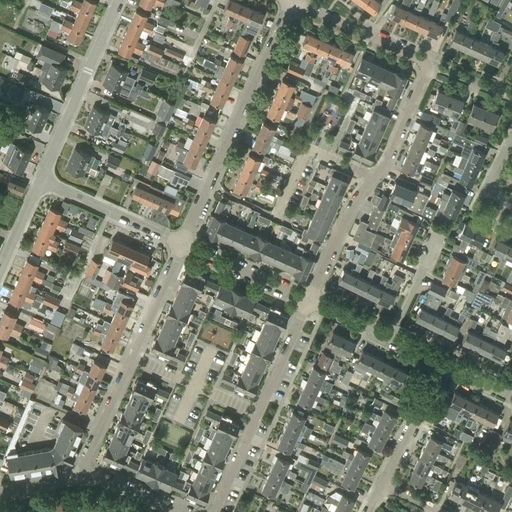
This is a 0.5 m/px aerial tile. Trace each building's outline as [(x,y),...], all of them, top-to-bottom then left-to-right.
[(75,0),(71,0),(70,3),(91,12),(95,2),(91,0),(82,0),(82,3),(75,0)] [(172,6),(159,0),(139,0),(139,3),(150,8),(152,2),(161,6),(161,8),(170,12),(172,6)] [(235,16),(240,4),(231,0),(227,0),(223,11),(235,16)] [(377,0),(366,0),(363,5),(373,13),(381,3),(377,0)] [(401,21),(407,9),(411,0),(402,0),(400,6),(394,4),(389,16),(401,21)] [(424,4),(425,0),(419,0),(419,2),(419,1),(416,7),(415,6),(412,12),(407,9),(401,21),(413,26),(418,14),(419,15),(424,4)] [(450,22),(460,0),(452,0),(447,14),(442,12),(440,17),(440,18),(438,23),(430,19),(424,31),(436,37),(444,20),(450,22)] [(433,15),(439,2),(435,0),(433,0),(428,13),(433,15)] [(509,9),(511,4),(511,2),(509,1),(509,0),(503,0),(501,4),(506,7),(509,9)] [(86,22),(91,12),(70,3),(68,8),(78,12),(75,17),(86,22)] [(246,20),(251,9),(240,4),(235,16),(233,21),(230,27),(234,29),(237,23),(239,18),(246,20)] [(500,18),(506,7),(501,4),(495,15),(500,18)] [(37,12),(48,17),(51,10),(40,5),(37,12)] [(251,30),(257,33),(259,26),(258,26),(263,14),(251,9),(246,20),(241,32),(247,35),(248,32),(250,33),(251,30)] [(152,30),(154,25),(144,21),(147,15),(136,10),(131,21),(152,30)] [(424,31),(430,19),(419,15),(418,14),(413,26),(424,31)] [(175,27),(177,23),(161,16),(158,22),(168,26),(168,24),(175,27)] [(82,32),(86,22),(75,17),(73,23),(63,19),(61,23),(82,32)] [(61,23),(53,20),(49,28),(58,32),(60,28),(69,32),(66,37),(77,43),(82,32),(61,23)] [(150,34),(152,30),(131,21),(127,31),(137,36),(140,30),(150,34)] [(495,21),(491,29),(494,30),(497,31),(498,30),(499,26),(501,24),(495,21)] [(162,33),(165,27),(157,24),(155,30),(162,33)] [(511,36),(511,31),(499,26),(498,30),(511,36)] [(461,48),(467,34),(455,29),(449,43),(461,48)] [(145,45),(135,41),(137,36),(127,31),(122,41),(143,50),(145,45)] [(162,43),(166,36),(156,31),(153,39),(162,43)] [(491,45),(485,59),(497,64),(503,50),(496,47),(498,42),(496,41),(500,33),(497,31),(493,40),(493,39),(490,45),(491,45)] [(314,50),(319,39),(307,33),(302,45),(314,50)] [(479,40),(467,34),(461,48),(473,53),(479,40)] [(245,55),(251,40),(240,35),(234,50),(245,55)] [(325,55),(330,43),(319,39),(314,50),(325,55)] [(479,40),(473,53),(485,59),(491,45),(490,45),(479,40)] [(143,50),(122,41),(118,51),(129,56),(131,50),(141,54),(140,56),(150,60),(153,54),(147,51),(143,50)] [(326,83),(341,48),(330,43),(325,55),(324,57),(330,60),(329,64),(330,64),(328,70),(326,69),(321,81),(326,83)] [(150,44),(147,51),(153,54),(160,57),(163,49),(150,44)] [(41,45),(37,55),(45,59),(41,68),(43,69),(62,78),(66,68),(59,65),(63,55),(41,45)] [(181,60),(183,55),(167,48),(165,53),(181,60)] [(348,65),(353,53),(341,48),(326,83),(327,83),(332,72),(336,73),(338,68),(334,66),(336,60),(348,65)] [(23,54),(20,59),(35,66),(36,62),(30,60),(31,57),(23,54)] [(303,74),(311,56),(307,54),(305,59),(303,58),(299,67),(289,62),(286,70),(301,76),(302,73),(303,74)] [(225,67),(236,73),(242,61),(230,56),(228,60),(225,67)] [(309,77),(315,63),(313,63),(315,57),(311,56),(303,74),(309,77)] [(375,82),(382,66),(361,57),(354,73),(375,82)] [(231,84),(236,73),(225,67),(205,58),(202,65),(215,71),(213,75),(220,78),(220,79),(231,84)] [(20,59),(17,66),(26,70),(27,68),(33,70),(35,66),(20,59)] [(127,83),(132,85),(135,78),(125,74),(127,70),(112,64),(108,74),(110,75),(124,81),(127,83)] [(387,87),(394,72),(382,66),(375,82),(387,87)] [(43,69),(38,79),(57,88),(62,78),(43,69)] [(152,83),(156,75),(142,69),(138,77),(152,83)] [(401,95),(403,91),(404,87),(402,86),(406,76),(395,71),(394,72),(387,87),(384,94),(390,96),(386,105),(392,108),(398,94),(401,95)] [(26,86),(30,77),(18,72),(14,81),(26,86)] [(135,87),(132,85),(127,83),(124,81),(110,75),(108,74),(103,84),(118,91),(118,90),(128,95),(130,89),(134,90),(135,87)] [(1,78),(0,78),(0,87),(4,89),(3,91),(20,98),(25,88),(1,78)] [(200,83),(188,78),(186,83),(189,84),(192,85),(202,89),(208,91),(209,87),(200,83)] [(209,87),(211,83),(205,80),(202,78),(200,83),(209,87)] [(226,95),(231,84),(220,79),(215,90),(226,95)] [(288,96),(293,85),(282,80),(277,91),(288,96)] [(221,106),(226,95),(215,90),(210,101),(221,106)] [(444,111),(451,95),(438,90),(432,106),(444,111)] [(283,107),(288,96),(277,91),(272,102),(283,107)] [(457,116),(463,100),(451,95),(444,111),(457,116)] [(181,108),(185,99),(181,97),(177,106),(181,108)] [(168,119),(175,105),(164,100),(157,114),(168,119)] [(111,101),(109,106),(120,111),(123,106),(111,101)] [(278,119),(283,107),(272,102),(267,114),(278,119)] [(296,113),(305,117),(311,106),(301,102),(296,113)] [(385,123),(388,116),(391,110),(379,105),(373,103),(373,102),(370,108),(372,109),(369,116),(385,123)] [(48,110),(33,103),(31,109),(26,107),(25,111),(43,120),(48,110)] [(480,124),(486,109),(474,104),(468,119),(480,124)] [(111,125),(115,115),(94,106),(89,116),(111,125)] [(492,129),(498,114),(486,109),(480,124),(492,129)] [(39,130),(43,120),(25,111),(20,121),(39,130)] [(182,120),(171,115),(170,120),(184,126),(183,129),(189,132),(193,125),(187,122),(182,120)] [(438,125),(441,119),(430,115),(427,120),(438,125)] [(129,133),(123,131),(117,128),(111,125),(89,116),(85,126),(106,135),(109,129),(116,132),(128,137),(129,133)] [(209,133),(215,121),(203,116),(197,127),(209,133)] [(380,135),(385,123),(369,116),(364,129),(380,135)] [(455,133),(461,121),(454,118),(449,130),(455,133)] [(152,131),(161,135),(165,125),(156,121),(152,131)] [(462,135),(467,123),(461,121),(455,133),(462,135)] [(269,139),(274,127),(263,122),(258,134),(269,139)] [(420,123),(415,134),(427,140),(433,128),(420,123)] [(204,144),(209,133),(197,127),(192,138),(204,144)] [(374,148),(380,135),(364,129),(358,141),(374,148)] [(463,155),(469,158),(481,163),(486,152),(475,147),(477,142),(466,137),(455,133),(451,142),(455,144),(458,142),(459,140),(463,142),(462,144),(465,145),(465,144),(467,145),(463,155)] [(275,142),(269,139),(258,134),(252,146),(264,151),(267,143),(278,148),(277,150),(288,155),(291,149),(281,144),(275,142)] [(423,151),(423,150),(427,140),(415,134),(410,145),(423,151)] [(485,144),(488,138),(477,134),(474,140),(485,144)] [(189,146),(187,149),(199,155),(204,144),(192,138),(189,146)] [(2,145),(0,143),(0,148),(7,152),(13,154),(26,160),(30,150),(11,142),(4,139),(2,145)] [(358,142),(351,139),(349,144),(340,140),(338,147),(351,153),(350,155),(355,157),(358,159),(359,156),(369,161),(375,149),(374,149),(374,148),(358,141),(358,142)] [(111,148),(122,152),(124,146),(114,142),(111,148)] [(147,142),(142,155),(151,159),(156,145),(147,142)] [(186,171),(189,164),(194,166),(199,155),(187,149),(183,147),(176,144),(174,149),(179,151),(173,165),(186,171)] [(423,151),(410,145),(406,156),(437,170),(439,165),(430,161),(430,162),(425,159),(428,153),(427,153),(427,152),(423,150),(423,151)] [(90,167),(92,162),(95,157),(90,155),(75,148),(71,158),(81,163),(90,167)] [(439,157),(440,153),(435,151),(429,148),(427,152),(427,153),(428,153),(433,155),(434,154),(439,157)] [(21,170),(26,160),(13,154),(7,152),(2,162),(21,170)] [(104,163),(116,168),(120,159),(108,154),(104,163)] [(255,170),(260,159),(259,158),(249,154),(243,165),(255,170)] [(481,163),(469,158),(463,155),(458,166),(477,174),(481,163)] [(437,170),(406,156),(401,167),(413,173),(413,172),(418,175),(423,164),(436,170),(437,170)] [(88,171),(90,167),(81,163),(71,158),(66,168),(81,175),(84,169),(88,171)] [(151,165),(148,172),(151,174),(155,175),(160,164),(156,162),(152,160),(152,161),(150,165),(151,165)] [(173,170),(161,165),(157,174),(169,179),(173,170)] [(250,182),(255,170),(243,165),(238,177),(250,182)] [(477,174),(458,166),(457,165),(455,170),(462,173),(459,180),(471,185),(477,174)] [(343,191),(347,181),(349,176),(331,168),(329,174),(331,175),(327,184),(343,191)] [(449,181),(451,175),(441,171),(438,176),(449,181)] [(20,194),(24,183),(0,172),(0,181),(6,184),(4,187),(20,194)] [(170,182),(175,185),(177,181),(186,185),(189,180),(174,173),(170,182)] [(430,186),(433,179),(421,174),(418,181),(430,186)] [(447,186),(449,181),(438,176),(436,181),(431,193),(434,195),(437,189),(438,189),(440,183),(447,186)] [(245,193),(250,182),(238,177),(233,188),(245,193)] [(135,185),(131,195),(140,199),(145,189),(138,186),(140,180),(136,178),(134,184),(135,185)] [(415,185),(398,178),(396,182),(395,181),(389,195),(409,203),(407,207),(422,213),(428,196),(413,190),(415,185)] [(336,206),(343,191),(327,184),(320,199),(336,206)] [(145,189),(140,199),(149,203),(154,193),(157,194),(159,188),(151,185),(148,190),(145,189)] [(154,193),(149,203),(158,207),(165,193),(165,191),(163,190),(159,188),(157,194),(154,193)] [(441,197),(443,197),(461,205),(465,194),(453,188),(450,194),(444,191),(441,197)] [(165,193),(158,207),(168,211),(177,215),(184,199),(180,198),(165,191),(165,193)] [(377,204),(380,196),(374,193),(370,200),(377,204)] [(385,209),(389,200),(390,197),(382,193),(377,206),(385,209)] [(461,205),(443,197),(441,197),(443,198),(438,209),(456,216),(461,205)] [(329,221),(336,206),(320,199),(313,214),(329,221)] [(224,221),(227,214),(222,211),(225,203),(219,200),(213,214),(210,213),(209,217),(207,221),(210,222),(205,232),(217,237),(217,236),(224,221)] [(74,214),(77,207),(62,201),(59,208),(74,214)] [(382,216),(384,210),(374,205),(372,211),(382,216)] [(432,219),(437,209),(426,205),(421,214),(432,219)] [(65,226),(67,221),(58,217),(60,211),(49,206),(45,217),(49,219),(65,226)] [(395,217),(399,219),(395,227),(402,230),(414,235),(419,223),(411,219),(413,213),(400,207),(395,217)] [(380,221),(382,216),(372,211),(369,217),(380,221)] [(322,237),(329,221),(313,214),(307,229),(304,228),(302,234),(303,234),(308,237),(313,239),(316,234),(322,237)] [(63,231),(65,226),(49,219),(45,217),(40,227),(51,232),(54,226),(63,231)] [(377,227),(379,222),(380,221),(369,217),(367,223),(377,227)] [(370,244),(375,232),(377,227),(367,223),(360,220),(358,223),(359,223),(353,237),(370,244)] [(454,243),(452,247),(463,252),(467,244),(470,239),(476,226),(465,221),(464,222),(460,220),(455,230),(459,232),(459,233),(463,236),(459,245),(454,243)] [(228,241),(235,226),(224,221),(217,236),(228,241)] [(395,232),(391,239),(392,240),(396,241),(402,230),(395,227),(391,225),(391,226),(389,229),(395,232)] [(80,226),(78,231),(84,234),(94,238),(96,233),(80,226)] [(239,246),(246,230),(235,226),(228,241),(239,246)] [(481,244),(487,232),(476,226),(470,239),(481,244)] [(55,233),(51,232),(40,227),(36,237),(57,246),(59,242),(52,239),(55,233)] [(78,231),(67,227),(65,232),(69,234),(68,236),(80,241),(84,234),(78,231)] [(249,251),(256,235),(246,230),(239,246),(249,251)] [(408,247),(414,235),(402,230),(396,241),(408,247)] [(375,232),(370,244),(368,248),(373,250),(379,253),(381,250),(376,248),(379,241),(382,243),(384,241),(390,244),(389,245),(393,247),(391,253),(403,258),(408,247),(396,241),(392,240),(385,237),(375,232)] [(261,256),(268,240),(268,239),(257,234),(256,235),(249,251),(249,252),(261,257),(261,256)] [(503,255),(509,242),(496,236),(490,249),(503,255)] [(55,251),(57,246),(36,237),(31,247),(42,252),(45,247),(55,251)] [(106,248),(103,254),(117,260),(119,254),(120,254),(125,244),(112,238),(108,248),(106,248)] [(272,261),(279,245),(268,240),(261,256),(272,261)] [(74,254),(75,254),(78,247),(65,241),(62,249),(66,251),(74,254)] [(369,246),(359,241),(356,246),(367,251),(368,247),(368,248),(370,244),(369,246)] [(312,259),(319,245),(313,242),(309,251),(303,248),(300,255),(293,270),(293,271),(304,276),(309,267),(311,268),(313,264),(315,260),(312,259)] [(511,259),(511,243),(509,242),(503,255),(500,260),(497,266),(502,268),(507,257),(511,259)] [(119,254),(117,260),(129,265),(133,257),(136,249),(125,244),(120,254),(119,254)] [(282,266),(289,250),(279,245),(272,261),(282,266)] [(472,258),(462,253),(463,252),(452,247),(452,249),(458,251),(456,255),(453,253),(447,266),(463,273),(464,273),(467,264),(474,267),(475,265),(475,266),(478,260),(473,257),(472,258)] [(478,260),(483,250),(477,248),(473,257),(478,260)] [(133,257),(129,265),(130,265),(147,274),(149,270),(151,266),(145,263),(149,255),(136,249),(133,257)] [(293,270),(300,255),(289,250),(282,266),(293,270)] [(370,251),(367,257),(373,260),(376,254),(370,251)] [(43,278),(45,273),(35,269),(38,263),(27,259),(22,269),(43,278)] [(85,275),(86,275),(96,280),(102,265),(92,260),(85,275)] [(359,271),(362,264),(358,262),(354,269),(352,268),(350,272),(343,269),(338,280),(351,286),(357,275),(359,271)] [(463,273),(447,266),(442,277),(453,283),(456,278),(460,280),(461,278),(467,281),(470,276),(463,274),(464,273),(463,273)] [(41,283),(43,278),(22,269),(18,279),(28,284),(31,278),(41,283)] [(107,269),(101,281),(106,283),(112,272),(107,269)] [(196,275),(186,270),(180,282),(181,282),(197,289),(204,292),(206,287),(215,291),(217,285),(204,278),(205,276),(200,274),(197,272),(196,275)] [(112,272),(106,283),(117,288),(123,277),(112,272)] [(122,284),(137,291),(141,281),(133,277),(134,275),(127,272),(122,284)] [(386,281),(377,299),(389,305),(391,301),(394,302),(397,295),(394,294),(403,277),(394,273),(392,279),(393,279),(391,283),(386,281)] [(110,286),(106,284),(96,280),(86,275),(84,280),(108,291),(110,286)] [(369,281),(357,275),(351,286),(363,293),(369,281)] [(377,299),(386,281),(387,277),(383,275),(378,286),(370,282),(369,281),(363,293),(377,299)] [(43,278),(41,283),(51,287),(52,284),(53,282),(43,278)] [(18,279),(13,290),(41,302),(56,309),(60,300),(46,293),(44,297),(36,293),(29,291),(32,285),(28,284),(18,279)] [(192,300),(197,289),(181,282),(176,293),(192,300)] [(434,313),(446,289),(432,282),(427,291),(431,293),(426,303),(427,304),(425,308),(421,306),(415,318),(428,324),(434,313)] [(511,293),(511,285),(505,282),(501,288),(511,293)] [(476,284),(475,283),(471,291),(465,288),(464,288),(457,284),(454,290),(473,298),(475,293),(476,293),(480,286),(479,285),(476,284)] [(58,294),(61,287),(52,284),(51,287),(50,291),(58,294)] [(231,289),(220,284),(219,286),(217,285),(215,291),(217,292),(213,299),(224,304),(224,305),(232,288),(231,289)] [(235,310),(243,293),(232,288),(224,305),(235,310)] [(457,300),(460,294),(450,289),(447,296),(457,300)] [(478,289),(470,304),(478,308),(485,293),(478,289)] [(41,302),(13,290),(9,299),(20,304),(22,298),(32,303),(31,306),(45,312),(47,307),(40,304),(41,302)] [(133,304),(131,304),(133,298),(118,291),(112,304),(95,297),(93,301),(97,303),(105,306),(110,309),(115,311),(128,316),(133,304)] [(187,311),(192,300),(176,293),(172,304),(171,303),(171,304),(188,311),(187,311)] [(252,308),(255,302),(253,301),(254,299),(243,294),(243,293),(235,310),(236,310),(247,315),(250,307),(252,308)] [(511,304),(511,298),(504,295),(503,297),(500,295),(499,298),(511,304)] [(511,321),(511,304),(499,298),(498,299),(502,301),(500,305),(505,307),(501,316),(506,318),(511,321)] [(269,308),(255,302),(252,308),(261,311),(258,317),(265,320),(281,327),(282,327),(287,316),(277,311),(278,309),(274,307),(270,305),(269,308)] [(465,303),(460,313),(464,315),(468,317),(474,307),(465,303)] [(183,322),(188,311),(171,304),(166,315),(183,322)] [(72,318),(75,310),(70,307),(67,313),(66,315),(72,318)] [(440,331),(451,309),(448,307),(445,313),(444,313),(442,317),(434,313),(428,324),(440,331)] [(453,337),(464,315),(460,313),(457,319),(449,315),(452,309),(451,309),(440,331),(453,337)] [(0,320),(21,330),(23,325),(13,321),(15,315),(4,310),(0,319),(0,320)] [(122,328),(128,316),(115,311),(111,322),(122,328)] [(183,322),(166,315),(162,326),(177,333),(182,322),(183,323),(183,322)] [(41,332),(45,324),(31,318),(27,326),(41,332)] [(474,328),(477,321),(473,319),(472,320),(469,327),(474,328)] [(19,335),(21,330),(0,320),(0,333),(6,336),(9,331),(19,335)] [(276,338),(281,327),(265,320),(260,331),(276,338)] [(117,339),(122,328),(111,322),(106,334),(117,339)] [(500,360),(504,352),(506,348),(502,346),(511,329),(501,324),(495,338),(487,353),(500,360)] [(495,338),(487,334),(490,328),(485,325),(482,333),(481,336),(480,336),(475,347),(487,353),(495,338)] [(173,344),(177,333),(162,326),(157,336),(173,344)] [(475,347),(480,336),(467,329),(462,341),(475,347)] [(271,348),(276,338),(260,331),(256,341),(255,341),(272,349),(271,348)] [(333,359),(338,348),(344,337),(332,331),(327,343),(333,346),(331,351),(332,351),(330,355),(322,352),(321,355),(318,357),(319,360),(317,363),(327,367),(329,368),(333,359)] [(112,351),(117,339),(106,334),(100,345),(112,351)] [(185,356),(177,352),(179,346),(173,344),(157,336),(156,336),(151,348),(161,352),(160,355),(163,356),(163,357),(168,358),(169,356),(183,362),(185,356)] [(349,354),(355,342),(344,337),(338,348),(333,359),(337,361),(340,355),(341,355),(343,351),(349,354)] [(267,360),(272,349),(255,341),(250,352),(267,360)] [(81,356),(82,352),(84,348),(73,343),(70,351),(81,356)] [(0,360),(6,363),(9,358),(0,353),(0,350),(1,347),(0,346),(0,360)] [(45,358),(48,351),(36,346),(33,353),(45,358)] [(356,362),(353,368),(364,374),(365,372),(367,368),(373,356),(362,351),(356,362)] [(267,360),(250,352),(249,353),(250,353),(246,364),(261,370),(266,360),(267,360)] [(59,359),(49,354),(44,365),(50,368),(53,361),(57,363),(59,359)] [(378,373),(384,361),(373,356),(367,368),(378,373)] [(39,373),(43,363),(36,360),(34,365),(31,363),(29,368),(39,373)] [(100,377),(106,366),(94,360),(89,372),(100,377)] [(384,389),(395,367),(384,361),(378,373),(389,378),(387,383),(383,381),(379,387),(384,389)] [(327,367),(317,363),(316,362),(314,367),(313,366),(308,377),(350,396),(354,388),(342,381),(341,383),(340,382),(338,386),(327,381),(321,378),(327,367)] [(257,382),(257,381),(261,370),(246,364),(241,374),(257,382)] [(83,369),(77,367),(75,371),(81,374),(78,381),(83,383),(95,389),(100,377),(89,372),(83,369)] [(400,384),(406,372),(395,367),(384,389),(385,390),(381,397),(390,401),(393,396),(388,393),(389,391),(388,391),(391,386),(392,386),(395,381),(400,384)] [(353,373),(347,370),(341,381),(347,384),(353,373)] [(257,382),(241,374),(234,371),(232,377),(223,373),(221,379),(234,385),(233,388),(237,390),(238,390),(241,391),(242,389),(252,393),(257,382)] [(34,375),(26,372),(23,378),(31,382),(34,375)] [(331,388),(308,377),(303,389),(315,394),(317,390),(320,391),(323,390),(329,393),(331,388)] [(22,379),(19,386),(27,390),(32,392),(35,385),(22,379)] [(147,383),(137,379),(132,390),(133,391),(133,390),(148,397),(148,398),(155,401),(158,395),(166,399),(169,393),(155,387),(156,384),(152,382),(148,381),(147,383)] [(83,383),(78,395),(90,400),(95,389),(83,383)] [(85,412),(90,400),(78,395),(73,392),(67,390),(60,387),(56,385),(54,388),(59,391),(58,391),(71,396),(70,398),(76,400),(73,406),(85,412)] [(310,405),(315,394),(303,389),(298,400),(310,405)] [(144,408),(148,398),(148,397),(133,390),(133,391),(128,401),(144,408)] [(443,414),(454,419),(465,396),(454,391),(451,398),(446,395),(438,411),(443,414)] [(62,406),(64,402),(60,400),(62,395),(58,393),(54,402),(62,406)] [(346,403),(349,398),(342,395),(339,402),(345,405),(346,403)] [(465,396),(454,419),(459,421),(464,411),(470,414),(476,402),(465,396)] [(2,459),(0,464),(7,468),(9,467),(11,475),(20,473),(28,472),(36,471),(44,469),(52,468),(52,470),(61,468),(60,460),(62,459),(63,458),(70,461),(74,452),(72,452),(75,445),(79,438),(83,429),(62,419),(58,428),(60,429),(57,437),(54,444),(53,444),(51,446),(49,448),(48,448),(40,449),(32,450),(24,452),(16,453),(16,451),(15,451),(14,444),(34,399),(30,397),(5,453),(2,459)] [(380,408),(384,402),(374,397),(371,404),(380,408)] [(140,420),(140,419),(139,419),(144,408),(128,401),(123,412),(140,420)] [(481,419),(487,407),(476,402),(470,414),(471,414),(481,419)] [(492,425),(498,413),(487,407),(481,419),(492,425)] [(390,426),(396,415),(384,409),(381,415),(376,413),(376,414),(370,411),(368,415),(378,421),(378,420),(390,426)] [(220,416),(207,410),(204,416),(212,420),(210,425),(217,428),(232,435),(233,436),(238,424),(228,420),(229,417),(226,416),(226,415),(222,413),(220,416)] [(134,431),(140,420),(123,412),(122,411),(117,423),(134,430),(134,431)] [(310,433),(312,429),(306,426),(306,425),(301,423),(304,417),(292,412),(287,423),(310,433)] [(511,419),(509,418),(502,433),(504,433),(502,437),(503,439),(509,442),(511,441),(511,439),(511,419)] [(390,426),(378,420),(378,421),(375,426),(371,424),(371,425),(365,422),(363,427),(368,429),(373,432),(385,437),(390,426)] [(331,432),(334,426),(324,422),(322,428),(331,432)] [(129,441),(134,431),(134,430),(117,423),(118,424),(113,434),(129,441)] [(310,433),(287,423),(282,434),(294,439),(297,433),(302,435),(313,440),(315,436),(310,433)] [(227,446),(232,435),(217,428),(212,439),(227,446)] [(452,434),(457,437),(460,431),(455,428),(452,434)] [(485,455),(487,451),(496,432),(490,429),(481,448),(486,451),(484,455),(485,455)] [(380,449),(385,437),(373,432),(367,443),(380,449)] [(490,458),(502,435),(496,432),(487,451),(485,455),(490,458)] [(124,452),(129,441),(113,434),(108,445),(124,452)] [(305,444),(299,442),(294,440),(294,439),(282,434),(277,445),(289,451),(292,444),(297,446),(303,449),(305,444)] [(345,448),(349,440),(335,434),(331,441),(345,448)] [(452,446),(446,443),(430,436),(425,447),(437,452),(440,445),(450,451),(452,446)] [(223,456),(227,446),(212,439),(207,449),(206,449),(223,457),(224,457),(223,456)] [(124,452),(108,445),(108,444),(102,456),(112,460),(111,463),(115,465),(119,467),(120,464),(134,470),(137,464),(128,460),(131,455),(124,452)] [(445,462),(447,457),(437,452),(425,447),(420,458),(431,463),(434,458),(438,460),(439,459),(445,462)] [(364,465),(369,454),(357,448),(354,455),(344,450),(341,455),(347,458),(364,465)] [(218,468),(223,457),(206,449),(201,460),(218,468)] [(461,468),(467,456),(461,453),(455,465),(461,468)] [(329,457),(324,454),(322,459),(327,461),(331,463),(342,468),(347,470),(359,476),(364,465),(347,458),(344,464),(338,461),(329,457)] [(153,462),(142,457),(139,465),(137,464),(134,470),(136,471),(135,473),(146,478),(146,479),(154,462),(154,461),(153,462)] [(296,474),(291,471),(291,470),(285,468),(288,462),(276,457),(270,468),(283,474),(283,473),(294,478),(296,474)] [(305,463),(316,468),(319,463),(308,458),(305,463)] [(442,468),(436,465),(431,463),(420,458),(414,469),(426,474),(429,468),(440,473),(442,468)] [(218,469),(218,468),(201,460),(201,461),(202,461),(197,472),(213,479),(217,468),(218,469)] [(157,484),(165,466),(154,462),(146,479),(157,484)] [(303,469),(314,474),(316,469),(305,464),(303,469)] [(487,473),(488,470),(489,467),(482,464),(480,470),(486,473),(487,473)] [(172,487),(175,481),(173,480),(176,472),(165,467),(165,466),(157,484),(158,484),(158,483),(169,488),(170,486),(172,487)] [(291,485),(285,482),(286,481),(281,479),(283,474),(270,468),(266,479),(278,485),(278,484),(283,486),(283,487),(289,490),(291,485)] [(443,482),(426,474),(414,469),(409,480),(421,485),(424,479),(434,483),(431,490),(437,493),(443,482)] [(353,488),(359,476),(347,470),(341,482),(353,488)] [(495,474),(488,470),(487,473),(486,473),(485,475),(492,479),(495,474)] [(209,490),(208,489),(213,479),(197,472),(192,482),(192,483),(209,490)] [(326,480),(315,474),(315,475),(315,474),(311,481),(311,482),(309,486),(317,490),(318,488),(322,490),(323,488),(324,488),(328,481),(326,480)] [(209,490),(192,483),(192,482),(186,479),(183,485),(175,481),(172,487),(186,493),(185,496),(189,498),(193,499),(194,497),(204,501),(209,490)] [(273,496),(278,485),(266,479),(261,491),(273,496)] [(458,503),(462,494),(467,485),(466,484),(455,479),(448,494),(455,497),(454,503),(458,503)] [(471,483),(468,481),(466,484),(467,485),(462,494),(458,503),(458,504),(461,506),(465,502),(471,505),(479,490),(478,490),(480,485),(473,482),(471,483)] [(482,511),(483,511),(490,496),(479,490),(471,505),(478,508),(477,511),(482,511)] [(348,511),(354,499),(342,494),(339,500),(334,497),(334,498),(328,495),(326,500),(336,505),(336,506),(348,511)] [(496,511),(501,501),(490,496),(483,511),(482,511),(496,511)] [(72,511),(65,508),(68,504),(59,499),(54,509),(56,510),(55,511),(72,511)]
